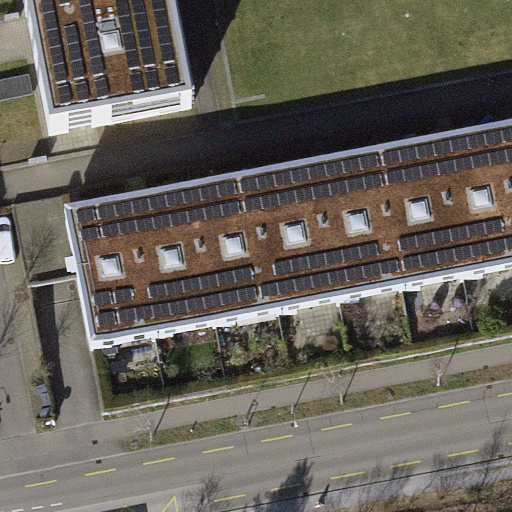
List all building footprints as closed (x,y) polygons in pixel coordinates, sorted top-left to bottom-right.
[(511,0),(17,0),(43,136),(189,109),(169,0),(511,0)] [(511,125),(502,127),(511,177),(511,125)] [(511,177),(502,127),(440,139),(467,277),(511,268),(511,177)] [(440,139),(378,151),(405,289),(467,277),(440,139)] [(378,151),(316,163),(343,301),(405,289),(378,151)] [(316,163),(253,175),(280,313),(343,301),(316,163)] [(253,175),(191,187),(218,325),(280,313),(253,175)] [(191,187),(129,200),(156,337),(218,325),(191,187)] [(129,200),(67,212),(94,349),(100,348),(156,337),(129,200)]
